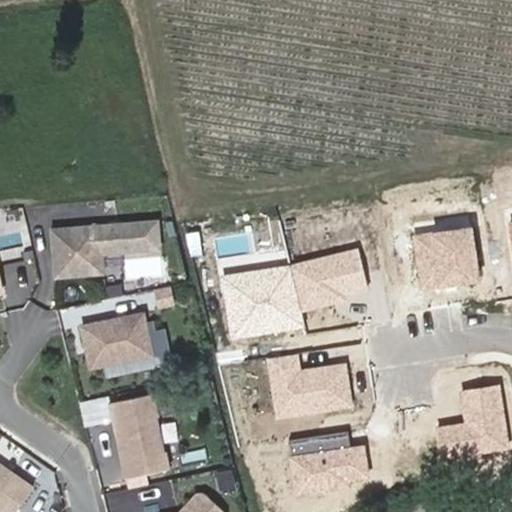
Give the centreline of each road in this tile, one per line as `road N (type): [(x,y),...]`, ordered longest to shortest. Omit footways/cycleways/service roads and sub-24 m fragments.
road 1 (residential): [(80,511),(65,457),(0,410)]
road 2 (unknown): [(511,339),(392,343)]
